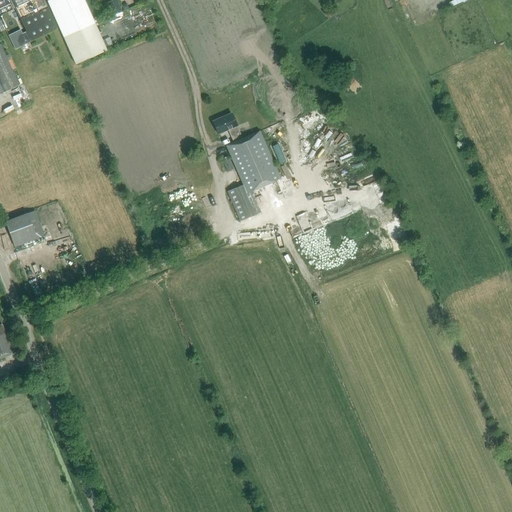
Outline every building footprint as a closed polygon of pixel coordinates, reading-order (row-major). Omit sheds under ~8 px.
[(0,0),(0,8),(10,4),(7,0),(0,0)] [(10,0),(20,20),(31,42),(58,29),(48,8),(44,0),(10,0)] [(48,0),(47,1),(75,64),(107,50),(84,0),(48,0)] [(117,0),(112,0),(107,3),(113,16),(122,12),(117,0)] [(25,32),(19,35),(16,41),(20,48),(31,42),(25,32)] [(0,93),(19,85),(16,80),(19,78),(9,54),(6,56),(0,44),(0,93)] [(279,182),(258,133),(241,140),(235,127),(230,114),(211,122),(216,135),(226,131),(232,144),(224,147),(241,187),(225,194),(239,224),(259,215),(250,195),(279,182)] [(226,154),(221,156),(227,171),(233,168),(226,154)] [(44,236),(35,211),(27,213),(4,221),(8,234),(13,247),(44,236)] [(0,324),(0,357),(14,351),(7,331),(5,332),(2,324),(0,324)]
